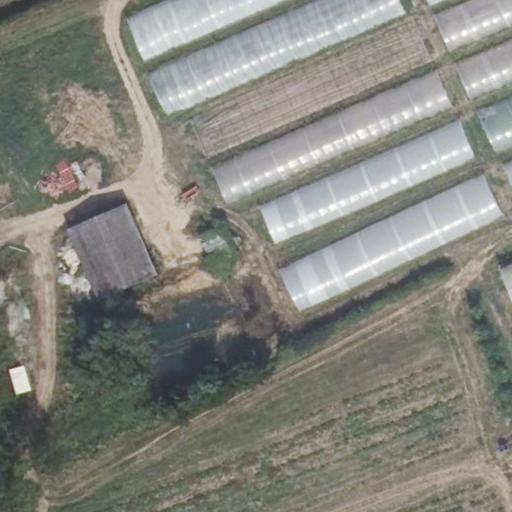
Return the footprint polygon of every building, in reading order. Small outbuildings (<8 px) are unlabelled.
[(142,59),(267,8),(263,0),(186,0),(128,23),(142,59)] [(409,46),(418,57),(429,48),(412,26),(387,45),(396,56),(409,46)] [(6,60),(9,70),(0,73),(0,111),(104,82),(90,35),(6,60)] [(225,201),(453,110),(439,74),(210,164),(225,201)] [(201,148),(387,86),(280,85),(190,115),(201,148)] [(111,93),(0,126),(0,173),(124,137),(111,93)] [(511,95),(477,109),(494,151),(511,144),(511,95)] [(461,125),(258,200),(271,237),(475,162),(461,125)] [(511,156),(503,160),(511,185),(511,156)] [(296,307),(503,222),(484,177),(277,262),(296,307)] [(98,304),(158,278),(127,205),(66,231),(98,304)] [(511,253),(498,258),(511,297),(511,253)] [(10,372),(15,394),(26,392),(21,369),(10,372)]
